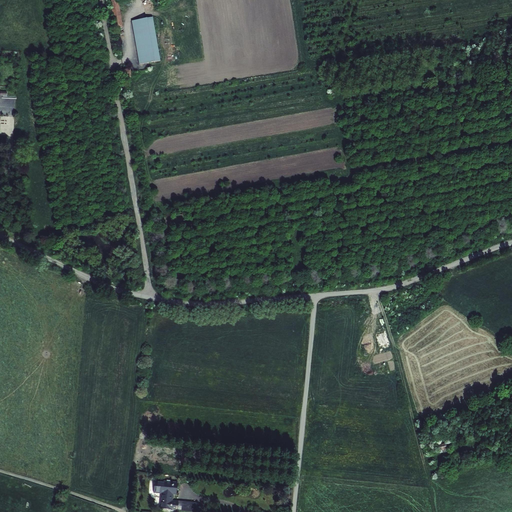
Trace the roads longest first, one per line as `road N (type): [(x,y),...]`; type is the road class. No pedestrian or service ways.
road 1 (unclassified): [(0,235),(139,295),(201,304),(315,295)]
road 2 (track): [(100,0),(150,297)]
road 3 (unclassified): [(315,295),(294,511)]
road 4 (unclassified): [(315,295),(392,287),(511,242)]
road 5 (unclassified): [(121,511),(0,470)]
